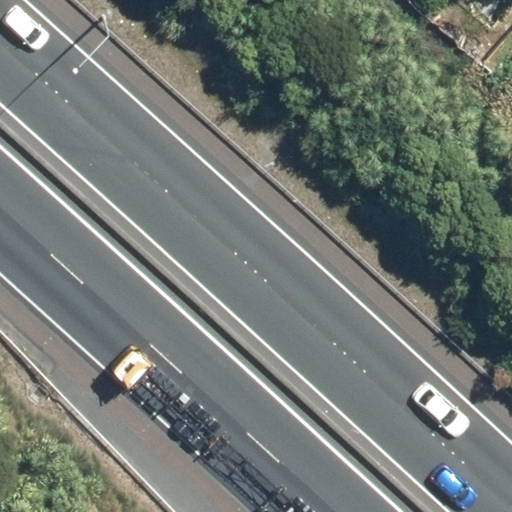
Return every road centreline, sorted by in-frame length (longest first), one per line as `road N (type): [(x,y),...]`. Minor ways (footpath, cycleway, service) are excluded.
road 1 (motorway): [(19,0),(511,460)]
road 2 (motorway): [(393,511),(0,160)]
